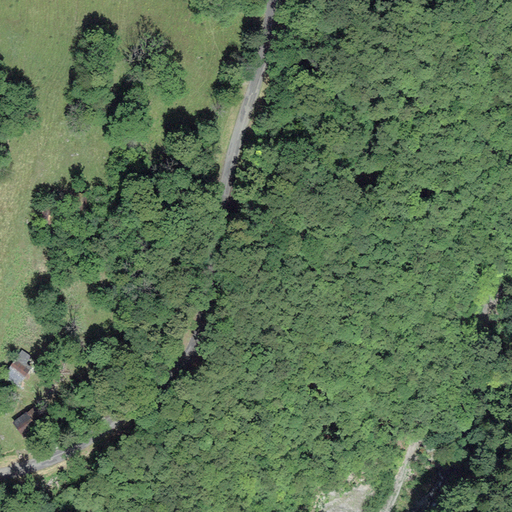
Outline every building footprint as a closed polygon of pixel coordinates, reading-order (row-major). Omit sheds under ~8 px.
[(49,226),(57,227),(59,200),(43,199),(41,226),(39,226),(38,236),(48,236),(49,226)] [(21,352),(3,373),(16,383),(34,363),(21,352)] [(81,397),(74,402),(82,414),(89,409),(81,397)] [(38,405),(30,410),(39,423),(47,417),(38,405)] [(39,423),(30,410),(24,414),(32,427),(39,423)]
